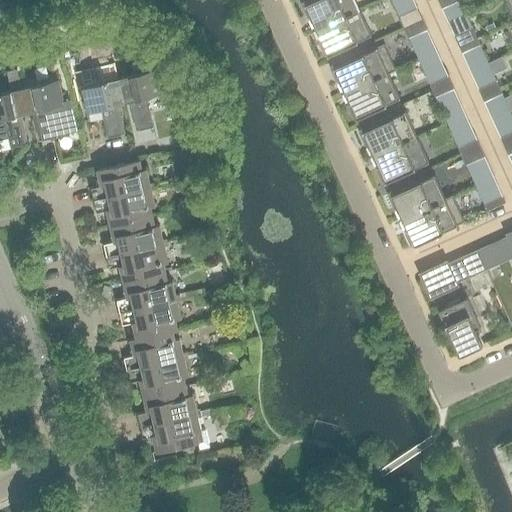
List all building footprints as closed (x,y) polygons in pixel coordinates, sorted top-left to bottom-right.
[(316,30),(360,10),(355,0),(313,0),(306,4),(305,3),(301,5),(307,19),(310,17),(316,30)] [(413,0),(391,0),(399,17),(417,9),(413,0)] [(459,0),(438,0),(442,9),(460,1),(459,0)] [(460,1),(442,9),(448,23),(466,14),(460,1)] [(404,28),(422,20),(417,9),(399,17),(404,28)] [(371,35),(360,10),(316,30),(321,42),(318,43),(325,57),(329,55),(329,54),(371,35)] [(466,14),(448,23),(454,36),(472,28),(466,14)] [(408,38),(427,30),(422,20),(404,28),(408,38)] [(458,45),(476,36),(472,28),(454,36),(458,45)] [(427,30),(408,38),(419,62),(438,55),(427,30)] [(458,45),(462,53),(480,45),(476,36),(458,45)] [(388,73),(396,70),(384,44),(334,67),(333,66),(329,68),(335,82),(339,80),(344,93),(388,73)] [(480,45),(462,53),(470,72),(488,63),(480,45)] [(448,77),(438,55),(419,62),(430,85),(448,77)] [(488,63),(470,72),(478,90),(496,81),(488,63)] [(18,79),(16,70),(6,73),(8,82),(18,79)] [(155,71),(118,79),(124,104),(130,102),(132,110),(134,110),(137,122),(135,123),(137,131),(154,127),(147,98),(160,95),(155,71)] [(388,73),(344,93),(350,105),(347,106),(353,120),(357,118),(357,117),(400,98),(388,73)] [(448,77),(430,85),(432,91),(451,83),(448,77)] [(124,104),(118,79),(81,87),(87,112),(101,109),(107,138),(124,134),(122,126),(120,126),(117,114),(119,113),(117,105),(124,104)] [(58,81),(21,89),(27,114),(32,113),(38,142),(56,138),(54,126),(74,121),(69,101),(63,102),(58,81)] [(481,96),(499,88),(496,81),(478,90),(481,96)] [(451,83),(432,91),(435,98),(454,89),(451,83)] [(499,88),(481,96),(484,102),(502,94),(499,88)] [(20,115),(27,114),(21,89),(0,93),(0,140),(8,138),(10,148),(27,144),(25,136),(23,137),(20,124),(22,123),(20,115)] [(454,89),(435,98),(446,123),(465,114),(454,89)] [(502,94),(484,102),(492,121),(510,112),(502,94)] [(373,156),(417,136),(405,111),(363,130),(362,129),(358,132),(364,145),(367,144),(373,156)] [(511,116),(510,112),(492,121),(500,139),(511,133),(511,116)] [(465,114),(446,123),(458,149),(477,140),(465,114)] [(504,147),(511,143),(511,133),(500,139),(504,147)] [(428,161),(417,136),(373,156),(379,168),(375,170),(382,184),(386,182),(386,181),(428,161)] [(462,157),(480,149),(477,140),(458,149),(462,157)] [(480,149),(462,157),(466,165),(484,157),(480,149)] [(484,157),(466,165),(476,189),(495,180),(484,157)] [(93,201),(150,188),(146,169),(141,170),(139,160),(97,170),(101,186),(90,188),(93,201)] [(446,200),(445,199),(434,174),(392,194),(391,193),(387,195),(393,209),(396,208),(402,220),(446,200)] [(495,180),(476,189),(484,205),(502,197),(495,180)] [(107,211),(110,227),(152,217),(150,207),(155,206),(150,188),(93,201),(96,214),(107,211)] [(453,196),(445,199),(446,200),(402,220),(407,232),(404,233),(410,247),(415,245),(414,244),(464,222),(453,196)] [(484,205),(487,212),(505,203),(502,197),(484,205)] [(103,244),(106,257),(163,244),(159,225),(154,226),(152,217),(110,227),(114,242),(103,244)] [(509,236),(486,246),(486,248),(484,249),(492,266),(494,266),(495,267),(511,259),(511,242),(509,237),(509,236)] [(120,267),(123,283),(165,273),(163,263),(168,262),(163,244),(106,257),(109,270),(120,267)] [(486,248),(486,246),(469,254),(469,255),(472,254),(480,272),(478,273),(478,274),(495,267),(494,266),(492,266),(484,249),(486,248)] [(469,255),(469,254),(446,264),(446,266),(454,284),(455,283),(456,285),(478,274),(478,273),(480,272),(472,254),(469,255)] [(459,356),(473,349),(474,350),(473,350),(474,350),(483,345),(479,335),(479,336),(478,336),(475,330),(480,328),(467,297),(445,307),(439,293),(456,285),(455,283),(454,284),(446,266),(446,264),(422,275),(432,296),(459,356)] [(116,300),(119,313),(176,300),(172,281),(167,282),(165,273),(123,283),(127,298),(116,300)] [(181,318),(176,300),(119,313),(122,326),(133,323),(136,338),(172,331),(177,330),(175,320),(181,318)] [(134,355),(123,358),(126,371),(184,357),(179,339),(175,340),(172,331),(136,338),(130,339),(134,355)] [(184,357),(126,371),(129,383),(140,381),(143,396),(185,386),(183,377),(188,376),(184,357)] [(136,414),(139,427),(197,413),(192,395),(188,396),(185,386),(143,396),(147,412),(136,414)] [(201,432),(197,413),(139,427),(142,439),(153,437),(156,453),(198,443),(200,450),(208,448),(204,431),(201,432)]
